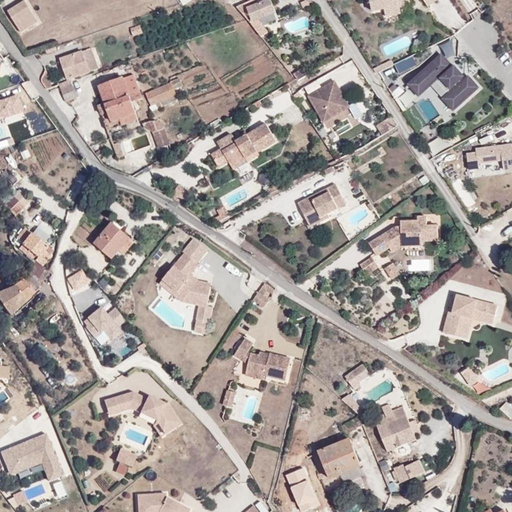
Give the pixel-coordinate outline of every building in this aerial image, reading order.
[(263,0),(260,2),(259,0),(252,0),(236,7),(252,23),(264,18),(276,13),(269,0),(263,0)] [(307,0),(301,3),(304,10),(314,5),(307,0)] [(368,0),(370,10),(382,8),(384,16),(399,13),(397,6),(408,4),(407,0),(368,0)] [(25,1),(8,12),(21,33),(38,22),(25,1)] [(252,23),(255,29),(266,23),(264,18),(252,23)] [(91,48),(60,59),(67,80),(98,70),(91,48)] [(445,56),(409,86),(419,98),(456,69),(445,56)] [(396,65),(401,75),(419,67),(414,57),(396,65)] [(391,61),(372,69),(374,73),(392,65),(391,61)] [(297,80),(307,74),(303,67),(293,74),(297,80)] [(472,78),(467,82),(458,71),(442,85),(451,95),(444,101),(455,113),(482,89),(472,78)] [(48,90),(53,88),(47,72),(46,72),(43,77),(43,80),(43,83),(48,90)] [(133,74),(99,86),(105,104),(112,123),(120,120),(123,126),(138,120),(132,101),(141,98),(133,74)] [(151,107),(161,102),(176,95),(174,89),(183,86),(180,78),(145,93),(151,107)] [(335,80),(309,95),(324,121),(350,106),(335,80)] [(59,86),(66,102),(77,98),(70,82),(59,86)] [(25,83),(13,91),(18,100),(30,92),(25,83)] [(299,91),(295,94),(299,102),(305,99),(299,91)] [(0,110),(3,118),(14,114),(8,94),(0,96),(0,110)] [(176,95),(161,102),(163,106),(178,100),(176,95)] [(114,129),(112,123),(105,104),(98,106),(107,131),(114,129)] [(392,116),(377,125),(383,134),(399,125),(392,116)] [(143,124),(144,128),(153,131),(159,148),(169,144),(164,129),(162,125),(160,123),(156,121),(153,121),(150,121),(143,124)] [(236,141),(234,137),(232,133),(217,142),(221,149),(211,154),(219,168),(228,162),(230,165),(245,156),(248,162),(259,156),(257,152),(276,142),(266,124),(247,135),(236,141)] [(245,130),(234,137),(236,141),(247,135),(245,130)] [(443,139),(429,147),(436,158),(450,149),(443,139)] [(119,143),(113,145),(118,158),(124,155),(119,143)] [(502,169),(511,167),(511,143),(475,148),(476,151),(466,152),(468,168),(478,167),(477,162),(501,159),(502,169)] [(245,156),(230,165),(233,170),(248,162),(245,156)] [(329,170),(337,166),(335,161),(327,166),(329,170)] [(339,179),(323,188),(325,192),(316,196),(314,192),(301,199),(314,222),(333,213),(331,209),(349,199),(339,179)] [(267,195),(278,189),(276,184),(264,190),(267,195)] [(168,200),(181,209),(189,197),(176,188),(168,200)] [(325,192),(323,188),(314,192),(316,196),(325,192)] [(4,205),(8,210),(15,216),(23,207),(13,196),(4,205)] [(406,233),(406,241),(426,240),(426,236),(442,235),(441,220),(431,221),(430,212),(421,212),(421,216),(404,217),(405,222),(400,223),(374,239),(381,251),(394,242),(392,239),(400,233),(406,233)] [(115,221),(113,223),(119,229),(121,226),(115,221)] [(112,222),(94,243),(112,259),(130,238),(119,229),(113,223),(112,222)] [(35,261),(36,262),(42,267),(50,257),(44,252),(47,247),(24,228),(17,238),(23,243),(21,245),(37,258),(35,261)] [(397,247),(406,241),(406,233),(400,233),(392,239),(394,242),(397,247)] [(130,238),(112,259),(116,262),(133,241),(130,238)] [(185,256),(162,281),(184,300),(190,301),(189,305),(199,307),(200,302),(207,303),(210,290),(203,289),(203,285),(198,283),(196,286),(189,281),(192,278),(190,276),(198,266),(197,265),(207,253),(194,241),(183,254),(185,256)] [(112,259),(94,243),(88,251),(106,267),(112,259)] [(18,249),(35,261),(37,258),(21,245),(18,249)] [(370,270),(382,262),(376,252),(364,260),(370,270)] [(397,259),(392,262),(395,268),(400,264),(397,259)] [(36,262),(28,272),(32,275),(38,280),(44,269),(42,267),(36,262)] [(395,268),(392,262),(389,264),(396,275),(404,270),(400,264),(395,268)] [(26,281),(34,291),(40,285),(32,275),(26,281)] [(0,302),(9,315),(34,291),(26,281),(23,278),(14,286),(0,292),(0,302)] [(198,283),(192,278),(189,281),(196,286),(198,283)] [(87,284),(83,280),(79,283),(77,282),(71,288),(76,294),(87,284)] [(184,300),(162,281),(160,284),(182,303),(189,305),(190,301),(184,300)] [(274,289),(263,283),(258,292),(262,295),(265,289),(272,293),(274,289)] [(83,313),(98,306),(90,289),(75,297),(83,313)] [(36,294),(34,291),(9,315),(11,318),(36,294)] [(258,292),(252,300),(264,308),(269,299),(262,295),(258,292)] [(472,313),(493,318),(497,304),(457,294),(456,297),(453,306),(452,311),(449,310),(443,331),(459,336),(464,314),(471,316),(472,313)] [(122,328),(129,323),(118,309),(108,317),(104,312),(86,326),(103,348),(111,343),(117,352),(132,341),(122,328)] [(492,322),(493,318),(472,313),(471,316),(492,322)] [(466,337),(471,316),(464,314),(459,336),(466,337)] [(200,335),(202,322),(196,321),(193,333),(200,335)] [(208,323),(202,322),(200,335),(206,336),(208,323)] [(235,356),(243,361),(248,352),(253,344),(245,339),(235,356)] [(248,352),(243,361),(249,364),(251,353),(248,352)] [(251,353),(249,364),(246,376),(265,380),(265,375),(286,381),(291,359),(270,353),(270,355),(269,358),(259,355),(251,353)] [(368,374),(361,364),(349,372),(345,379),(353,390),(359,386),(356,383),(368,374)] [(467,378),(474,373),(469,366),(462,371),(467,378)] [(479,380),(474,373),(467,378),(472,385),(479,380)] [(235,394),(228,393),(225,406),(233,407),(235,394)] [(130,394),(111,400),(116,414),(129,410),(130,406),(139,411),(138,415),(154,422),(155,425),(163,435),(179,425),(165,404),(163,406),(146,398),(145,402),(130,394)] [(347,395),(341,400),(358,415),(358,416),(359,416),(364,414),(347,395)] [(116,414),(111,400),(101,403),(106,417),(116,414)] [(511,418),(511,417),(511,408),(506,403),(501,409),(511,418)] [(380,407),(383,414),(384,417),(392,414),(391,411),(388,404),(380,407)] [(129,410),(138,415),(139,411),(130,406),(129,410)] [(415,439),(413,433),(408,422),(402,406),(391,411),(392,414),(384,417),(383,414),(373,418),(387,451),(415,439)] [(152,427),(155,425),(154,422),(138,415),(136,419),(152,427)] [(359,416),(358,416),(338,428),(339,429),(337,431),(341,435),(343,433),(344,434),(362,424),(359,416)] [(408,422),(413,433),(419,431),(414,419),(408,422)] [(9,449),(0,452),(0,457),(6,473),(41,459),(50,480),(61,476),(44,434),(33,439),(34,442),(10,452),(9,449)] [(331,478),(362,465),(355,449),(350,438),(320,451),(331,478)] [(10,452),(34,442),(33,439),(9,449),(10,452)] [(355,449),(362,465),(369,462),(363,446),(355,449)] [(125,459),(133,462),(135,456),(119,449),(114,461),(123,464),(125,459)] [(130,468),(133,462),(125,459),(123,464),(130,468)] [(399,481),(423,472),(418,459),(403,466),(402,463),(393,467),(399,481)] [(25,501),(20,491),(11,495),(15,505),(25,501)] [(182,511),(177,510),(180,505),(164,499),(164,495),(136,496),(137,511),(182,511)]
